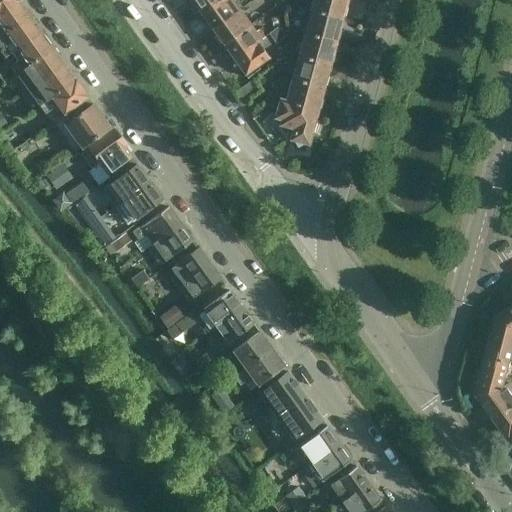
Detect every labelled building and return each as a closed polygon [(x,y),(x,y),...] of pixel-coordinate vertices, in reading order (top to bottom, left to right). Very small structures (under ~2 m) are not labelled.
[(17,0),(0,0),(0,13),(18,1),(17,0)] [(190,0),(190,1),(201,15),(221,0),(190,0)] [(230,0),(221,0),(201,15),(212,30),(238,11),(230,0)] [(312,0),(309,11),(341,19),(341,17),(344,16),(346,9),(344,6),(345,0),(312,0)] [(0,25),(1,26),(0,26),(0,37),(29,16),(18,1),(0,13),(0,25)] [(286,4),(284,15),(292,17),(295,6),(286,4)] [(238,11),(212,30),(223,46),(250,27),(238,11)] [(309,11),(303,35),(334,43),(335,40),(338,40),(340,32),(338,30),(341,19),(309,11)] [(29,16),(0,37),(0,50),(12,42),(18,50),(41,33),(29,16)] [(283,40),(281,29),(281,28),(280,28),(279,26),(268,35),(275,46),(283,42),(282,40),(283,40)] [(250,27),(223,46),(233,60),(264,37),(258,30),(254,33),(250,27)] [(295,43),(297,33),(281,29),(283,40),(295,43)] [(12,67),(0,75),(0,79),(3,84),(17,74),(53,49),(41,33),(18,50),(24,58),(12,67)] [(303,35),(297,58),(328,66),(329,63),(332,62),(334,55),(332,52),(334,43),(303,35)] [(264,37),(233,60),(247,79),(259,70),(256,67),(268,59),(262,50),(269,44),(264,37)] [(53,49),(17,74),(23,82),(28,90),(64,65),(53,49)] [(297,58),(291,80),(322,88),(323,86),(326,85),(328,77),(326,75),(328,66),(297,58)] [(64,65),(28,90),(34,99),(40,106),(76,81),(64,65)] [(281,78),(269,87),(273,94),(283,88),(285,79),(281,78)] [(322,88),(291,80),(285,102),(280,101),(280,102),(304,108),(302,118),(313,121),(317,109),(320,108),(322,100),(319,98),(322,88)] [(76,81),(40,106),(45,114),(52,123),(62,116),(87,97),(76,81)] [(251,81),(236,92),(241,99),(256,88),(251,81)] [(87,97),(62,116),(67,123),(65,125),(82,149),(110,128),(93,105),(87,97)] [(280,102),(275,118),(282,120),(280,125),(287,127),(294,129),(292,134),(291,140),(292,140),(297,148),(305,144),(307,144),(310,132),(313,132),(315,124),(313,122),(313,121),(302,118),(304,108),(280,102)] [(262,124),(272,117),(266,110),(257,117),(262,124)] [(124,147),(126,146),(114,130),(88,149),(100,165),(107,175),(132,158),(124,147)] [(149,182),(137,166),(112,184),(102,191),(114,208),(149,182)] [(48,181),(46,182),(48,186),(54,195),(55,196),(58,194),(67,188),(72,185),(62,171),(57,174),(48,181)] [(162,200),(149,182),(114,208),(126,226),(162,200)] [(84,198),(78,203),(83,211),(89,206),(84,198)] [(180,224),(168,208),(140,228),(132,234),(137,242),(146,236),(152,244),(180,224)] [(192,241),(180,224),(152,244),(165,262),(192,241)] [(108,231),(101,236),(108,245),(114,241),(108,231)] [(117,239),(109,245),(115,253),(123,248),(131,241),(125,233),(117,239)] [(220,279),(219,278),(198,249),(170,268),(193,298),(220,279)] [(143,270),(132,278),(132,279),(138,287),(150,279),(143,270)] [(241,308),(229,291),(196,315),(204,325),(199,328),(203,335),(241,308)] [(168,329),(175,324),(188,313),(179,302),(166,311),(159,317),(158,317),(167,328),(167,329),(168,329)] [(228,344),(254,325),(241,308),(203,335),(207,339),(218,331),(228,344)] [(488,344),(487,350),(489,354),(488,357),(511,363),(511,322),(506,314),(499,318),(494,338),(493,338),(492,342),(488,344)] [(271,349),(259,333),(233,352),(245,368),(271,349)] [(284,367),(271,349),(245,368),(232,377),(239,386),(251,377),(257,385),(284,367)] [(200,369),(204,366),(214,358),(209,351),(199,359),(195,362),(200,369)] [(510,383),(511,381),(511,379),(506,378),(511,363),(488,357),(487,360),(484,362),(482,368),(484,371),(483,374),(484,375),(478,395),(483,402),(510,383)] [(322,419),(288,373),(259,393),(293,440),(322,419)] [(511,386),(510,383),(483,402),(484,404),(483,407),(488,412),(491,413),(496,421),(511,409),(511,386)] [(511,436),(511,409),(496,421),(502,428),(501,431),(505,437),(508,437),(509,438),(511,436)] [(338,443),(326,426),(296,448),(308,465),(338,443)] [(351,460),(338,443),(308,465),(320,482),(351,460)] [(367,483),(356,467),(330,485),(339,497),(329,504),(332,509),(342,501),(367,483)] [(362,511),(380,500),(367,483),(342,501),(349,511),(362,511)] [(288,496),(285,498),(292,507),(295,506),(301,501),(302,500),(300,497),(295,491),(288,496)] [(295,506),(292,507),(294,511),(302,511),(307,509),(301,501),(295,506)]
